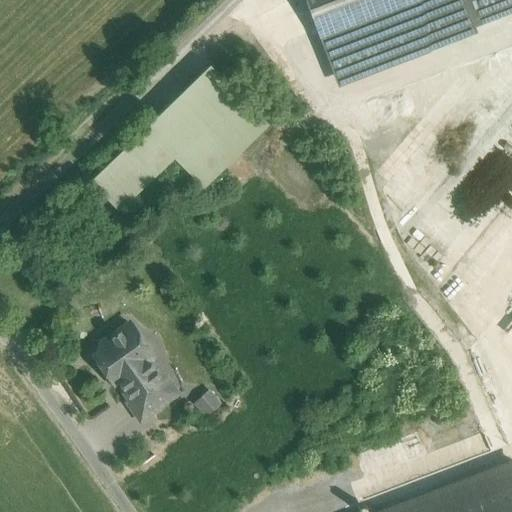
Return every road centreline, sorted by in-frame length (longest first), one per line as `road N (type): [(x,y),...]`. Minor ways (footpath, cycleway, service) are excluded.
road 1 (residential): [(243,0),(0,229)]
road 2 (residential): [(0,330),(131,511)]
